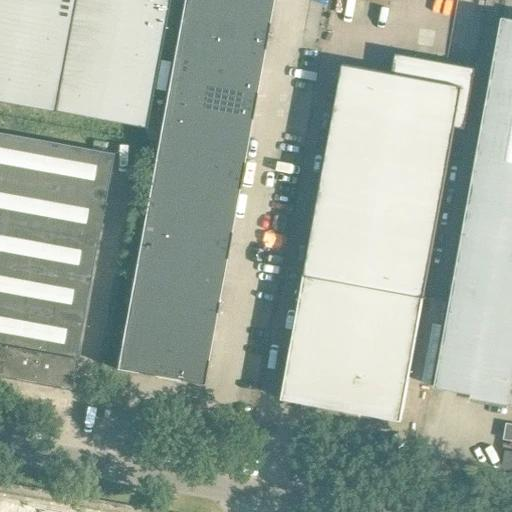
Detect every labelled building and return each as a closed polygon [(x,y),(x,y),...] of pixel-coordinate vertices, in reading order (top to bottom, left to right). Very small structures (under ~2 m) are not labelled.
[(71,0),(0,0),(0,100),(51,110),(71,0)] [(71,0),(51,110),(144,127),(167,0),(71,0)] [(272,1),(265,0),(182,0),(179,20),(266,36),(272,1)] [(511,18),(503,17),(469,202),(511,209),(511,18)] [(179,20),(173,55),(259,71),(266,36),(179,20)] [(305,276),(282,399),(401,421),(424,297),(426,298),(426,297),(424,296),(455,127),(465,128),(476,68),(396,54),(393,73),(343,64),(305,275),(303,274),(303,275),(305,276)] [(253,106),(259,71),(173,55),(166,90),(253,106)] [(247,140),(253,106),(166,90),(160,125),(247,140)] [(240,175),(247,140),(160,125),(154,159),(240,175)] [(0,375),(70,388),(75,359),(112,155),(0,134),(0,375)] [(234,210),(240,175),(154,159),(147,194),(234,210)] [(228,245),(234,210),(147,194),(141,229),(228,245)] [(511,395),(511,209),(469,202),(435,387),(472,394),(471,398),(510,405),(511,395)] [(221,280),(228,245),(141,229),(135,264),(221,280)] [(215,315),(221,280),(135,264),(128,299),(172,307),(215,315)] [(115,369),(159,376),(172,307),(128,299),(115,369)] [(202,384),(215,315),(172,307),(159,376),(202,384)] [(511,452),(507,452),(503,470),(511,471),(511,452)]
